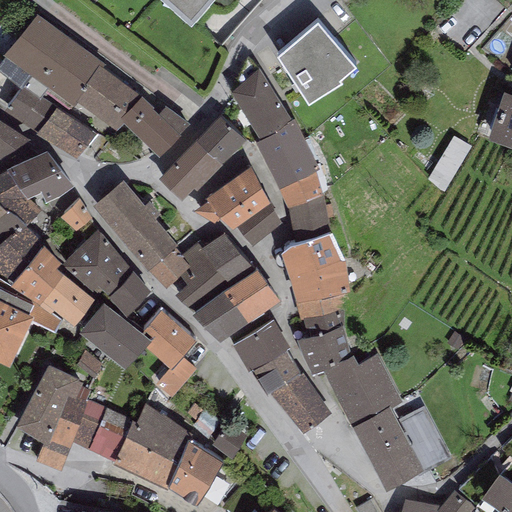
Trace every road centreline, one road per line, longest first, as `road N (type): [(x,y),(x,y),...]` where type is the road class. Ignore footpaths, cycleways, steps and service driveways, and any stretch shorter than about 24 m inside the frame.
road 1 (residential): [(79,163),(90,208),(209,339),(341,511)]
road 2 (residential): [(79,163),(128,169),(170,146),(302,0)]
road 3 (unknown): [(0,447),(130,477),(200,511)]
road 4 (unknown): [(47,0),(196,117)]
